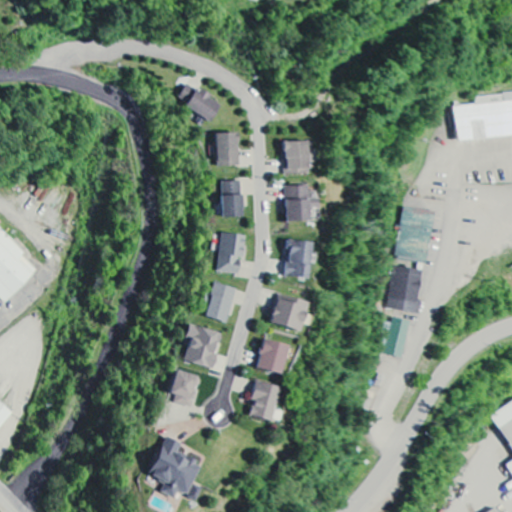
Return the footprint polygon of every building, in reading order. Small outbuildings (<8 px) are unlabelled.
[(221,106),(188,84),(177,100),(209,123),(221,106)] [(458,141),(511,136),(511,93),(505,94),(506,103),(455,108),(458,141)] [(216,134),(217,168),(240,167),(239,134),(216,134)] [(284,143),(285,176),(309,175),(308,164),(315,164),(315,152),(308,152),(308,142),(284,143)] [(222,219),(243,218),(242,182),(221,183),(222,219)] [(287,223),(310,222),(309,210),(317,209),(316,192),(307,193),(307,186),(285,187),(287,223)] [(427,266),(435,213),(406,208),(399,255),(406,256),(406,261),(412,262),(412,263),(427,266)] [(0,299),(5,305),(40,270),(0,230),(0,299)] [(217,273),(238,276),(241,258),(244,259),(247,237),(222,234),(217,273)] [(307,281),(312,245),(290,242),(285,278),(307,281)] [(424,271),(396,268),(391,312),(420,315),(424,271)] [(237,291),(215,284),(204,318),(227,325),(237,291)] [(308,305),(280,296),(271,324),(299,333),(308,305)] [(385,354),(402,359),(412,324),(395,319),(385,354)] [(214,370),(222,335),(188,326),(185,341),(189,342),(184,363),(214,370)] [(289,347),(265,340),(257,370),(281,376),(289,347)] [(176,397),(174,405),(193,409),(199,377),(175,373),(171,396),(176,397)] [(271,423),(280,389),(257,383),(252,400),(255,401),(250,417),(271,423)] [(0,430),(13,415),(0,404),(0,430)] [(511,404),(492,416),(511,450),(511,462),(507,466),(511,474),(511,404)] [(178,453),(182,446),(166,439),(149,476),(164,483),(160,493),(174,500),(177,493),(196,501),(201,491),(192,487),(202,463),(178,453)]
